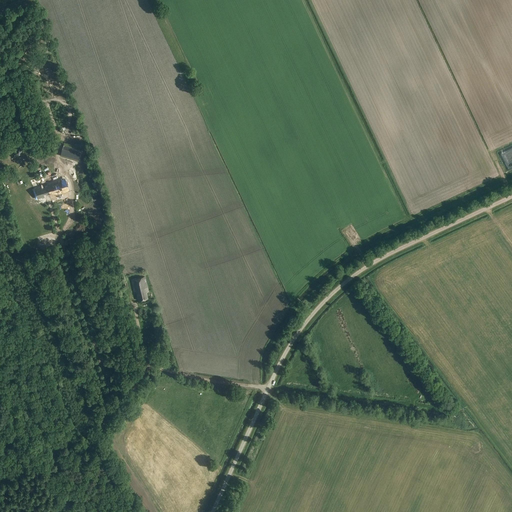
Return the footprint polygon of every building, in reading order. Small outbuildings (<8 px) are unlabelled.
[(64,141),(60,154),(78,159),(81,146),(64,141)] [(23,149),(16,145),(14,148),(17,150),(15,153),(19,156),(23,149)] [(499,151),(501,156),(498,157),(502,165),(511,160),(507,148),(499,151)] [(67,191),(64,180),(58,182),(59,184),(53,186),(52,184),(48,185),(47,185),(41,187),(40,187),(35,189),(38,199),(44,197),(50,195),(51,195),(67,191)] [(341,234),(344,232),(341,228),(336,232),(340,238),(343,236),(341,234)] [(146,292),(149,292),(145,277),(131,280),(134,292),(136,291),(138,301),(148,298),(146,292)]
